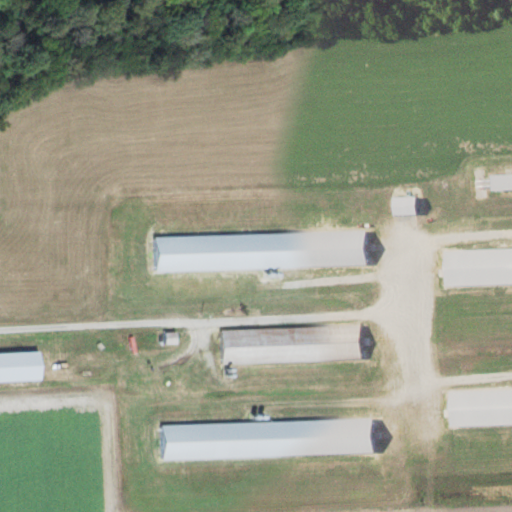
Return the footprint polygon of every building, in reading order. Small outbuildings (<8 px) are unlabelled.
[(511,188),(511,172),(492,174),(493,190),(511,188)] [(417,213),(417,195),(394,196),(395,214),(417,213)] [(367,229),(150,234),(151,270),(367,265),(367,229)] [(511,282),(511,246),(445,249),(445,284),(511,282)] [(217,327),(218,362),(362,358),(361,323),(217,327)] [(511,422),(511,387),(449,389),(450,425),(511,422)] [(158,458),(374,452),(373,417),(157,423),(158,458)]
